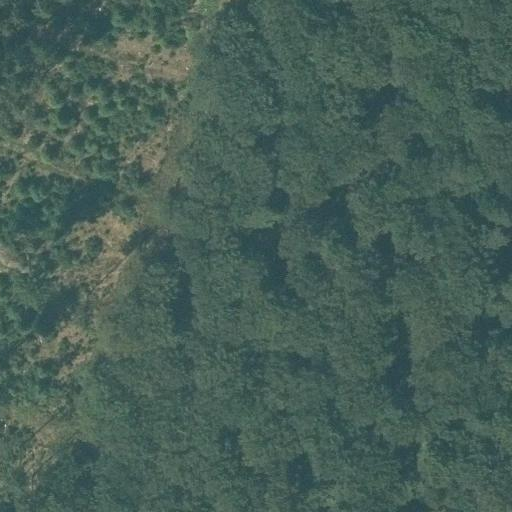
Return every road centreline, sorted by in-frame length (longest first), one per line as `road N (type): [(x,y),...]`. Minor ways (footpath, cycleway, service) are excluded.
road 1 (track): [(511,128),(111,303),(0,343)]
road 2 (track): [(25,511),(231,0)]
road 3 (track): [(375,0),(511,19)]
